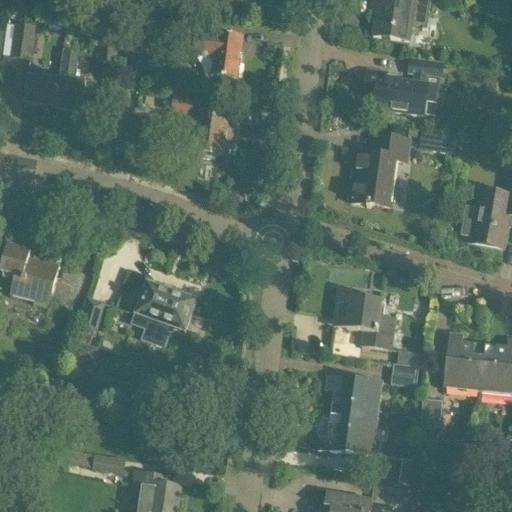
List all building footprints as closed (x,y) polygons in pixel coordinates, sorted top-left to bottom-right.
[(427,33),(431,0),(384,0),(384,3),(378,2),(373,39),(409,44),(411,31),(427,33)] [(182,35),(184,20),(129,15),(128,27),(140,28),(138,45),(159,47),(160,33),(182,35)] [(31,64),(32,55),(36,29),(15,27),(11,61),(12,62),(31,64)] [(119,68),(122,34),(99,32),(96,65),(119,68)] [(243,40),(217,36),(217,40),(195,37),(192,58),(214,61),(211,79),(208,79),(207,79),(206,79),(205,79),(204,80),(203,82),(202,82),(202,84),(202,85),(202,87),(202,88),(203,89),(204,90),(206,91),(207,91),(224,94),(225,82),(237,83),(243,40)] [(61,80),(57,113),(69,115),(69,118),(77,119),(79,116),(82,116),(82,112),(92,114),(96,86),(86,85),(86,84),(74,82),(78,55),(65,53),(61,80)] [(9,82),(12,62),(11,61),(5,61),(2,81),(9,82)] [(440,80),(442,67),(412,63),(410,77),(415,77),(414,86),(386,82),(387,76),(368,74),(365,100),(376,102),(375,112),(422,118),(427,87),(425,87),(426,78),(440,80)] [(41,73),(29,72),(24,106),(43,108),(44,112),(51,113),(53,110),(56,110),(55,113),(57,113),(61,80),(59,80),(59,83),(40,80),(41,73)] [(192,120),(195,103),(173,99),(171,117),(192,120)] [(226,129),(228,118),(202,113),(200,125),(188,123),(183,153),(201,156),(201,160),(214,162),(215,158),(221,159),(223,147),(229,148),(231,130),(226,129)] [(422,147),(421,151),(457,156),(459,142),(433,139),(423,137),(422,147)] [(406,165),(409,145),(375,140),(372,159),(357,157),(350,205),(387,211),(394,163),(406,165)] [(467,210),(462,238),(472,240),(471,243),(504,249),(507,231),(505,231),(507,219),(511,219),(511,183),(508,183),(505,198),(480,193),(477,211),(467,210)] [(49,308),(59,270),(29,261),(31,254),(8,247),(0,274),(0,275),(15,279),(9,298),(49,308)] [(184,335),(196,304),(146,286),(131,328),(145,333),(142,343),(163,350),(171,330),(184,335)] [(391,354),(396,321),(380,319),(382,303),(353,299),(353,294),(338,292),(333,330),(363,334),(361,349),(391,354)] [(95,341),(105,306),(88,301),(78,336),(79,336),(71,362),(94,369),(99,352),(90,349),(93,340),(95,341)] [(480,396),(485,350),(463,348),(464,338),(451,337),(445,393),(480,396)] [(511,398),(511,342),(509,343),(507,352),(485,350),(480,396),(511,398)] [(398,367),(419,370),(426,371),(427,357),(399,354),(398,367)] [(416,391),(419,370),(398,367),(394,367),(391,388),(416,391)] [(378,424),(383,387),(327,379),(326,394),(335,395),(332,418),(378,424)] [(439,431),(442,404),(424,402),(421,429),(439,431)] [(41,435),(48,418),(35,414),(29,431),(41,435)] [(373,461),(378,424),(332,418),(329,441),(320,439),(318,454),(373,461)] [(123,478),(126,463),(67,454),(65,466),(93,470),(93,473),(123,478)] [(178,511),(181,492),(169,490),(170,482),(134,477),(129,511),(178,511)] [(371,504),(327,496),(324,511),(371,511),(373,504),(403,509),(404,502),(407,503),(409,490),(375,484),(371,504)]
